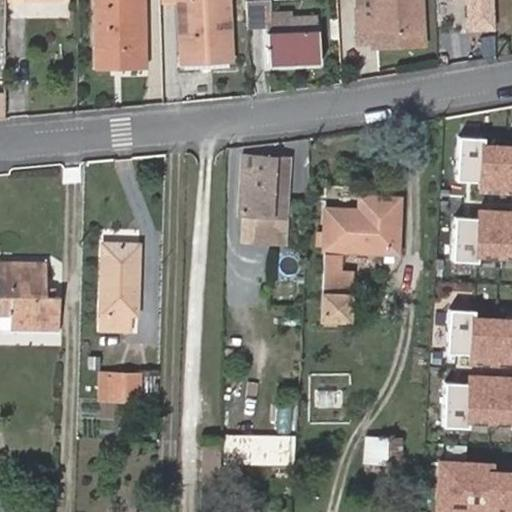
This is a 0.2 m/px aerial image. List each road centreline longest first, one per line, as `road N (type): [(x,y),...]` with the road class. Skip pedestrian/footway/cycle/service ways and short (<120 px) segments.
road 1 (residential): [(511,77),(286,113),(0,139)]
road 2 (unknown): [(433,90),(410,343),(362,434),(338,511)]
